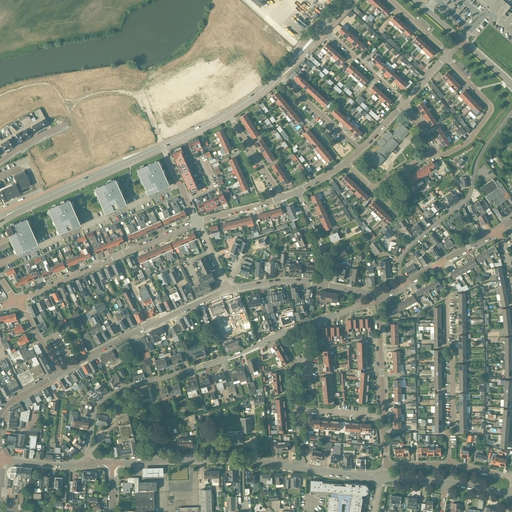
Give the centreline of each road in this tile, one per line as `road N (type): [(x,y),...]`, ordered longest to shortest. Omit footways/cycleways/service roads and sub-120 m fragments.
road 1 (residential): [(358,292),(347,311),(102,396),(88,464)]
road 2 (residential): [(402,285),(404,250),(467,199),(478,159),(511,112)]
road 3 (residential): [(449,463),(453,358),(447,283),(436,265)]
road 4 (residential): [(112,466),(209,459),(302,468)]
road 5 (residential): [(434,153),(463,145),(490,107),(445,57)]
